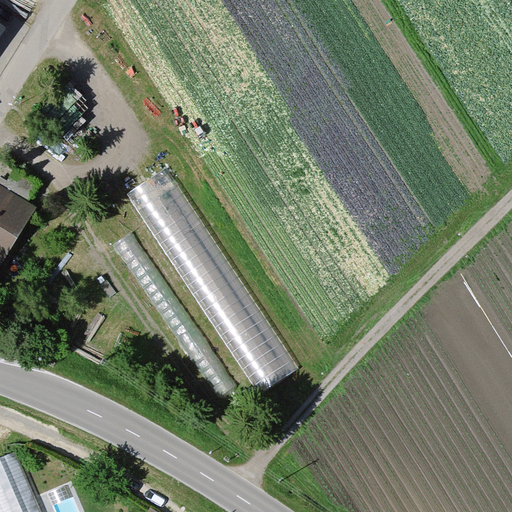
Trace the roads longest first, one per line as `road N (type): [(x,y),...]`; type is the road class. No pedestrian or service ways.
road 1 (track): [(264,456),(210,432),(61,179),(0,131)]
road 2 (track): [(511,199),(232,492)]
road 3 (primary): [(260,511),(76,405),(0,380)]
